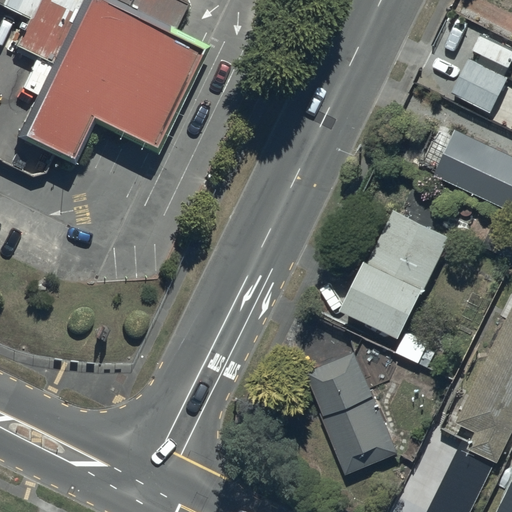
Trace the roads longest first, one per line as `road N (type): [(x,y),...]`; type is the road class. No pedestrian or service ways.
road 1 (tertiary): [(142,490),(380,0)]
road 2 (secondary): [(0,418),(142,490)]
